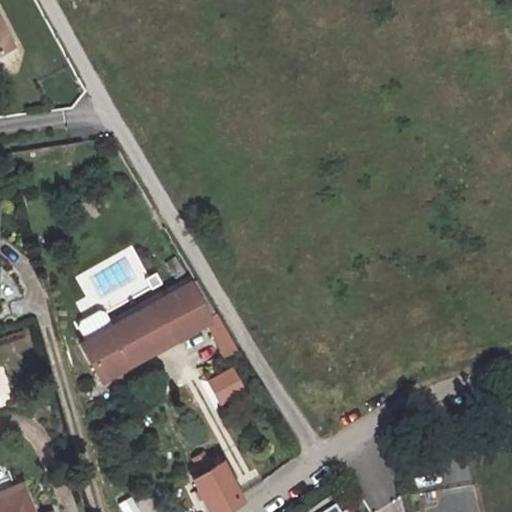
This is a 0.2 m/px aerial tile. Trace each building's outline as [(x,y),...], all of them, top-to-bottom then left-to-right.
[(0,32),(0,55),(9,51),(0,32)] [(206,319),(186,284),(79,347),(99,381),(205,323),(223,357),(234,351),(213,316),(206,319)] [(201,455),(191,461),(199,476),(193,480),(207,511),(217,511),(236,500),(219,462),(209,469),(201,455)] [(24,490),(0,499),(0,508),(27,498),(24,490)] [(115,502),(120,511),(139,511),(129,494),(115,502)] [(0,508),(0,511),(32,511),(27,498),(0,508)]
